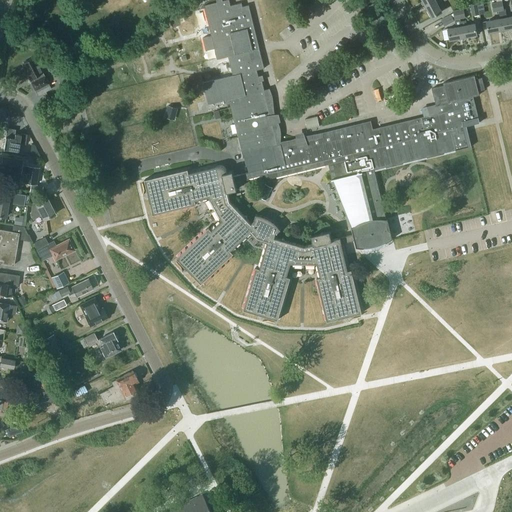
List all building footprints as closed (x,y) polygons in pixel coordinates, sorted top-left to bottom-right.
[(327,321),(362,312),(351,269),(348,270),(341,243),(348,242),(352,241),(354,240),(356,247),(361,248),(367,248),(367,247),(371,247),(372,251),(379,249),(378,245),(383,243),(383,244),(388,241),(392,238),(391,231),(389,226),(387,218),(386,218),(374,169),(386,167),(386,168),(403,163),(403,162),(427,156),(427,158),(444,153),(444,152),(455,149),(469,146),(465,129),(467,129),(466,124),(479,121),(478,121),(472,96),(479,94),(478,90),(484,89),(482,77),(475,79),(474,75),(443,82),(444,85),(441,85),(432,88),(436,104),(427,106),(429,115),(430,117),(422,119),(422,117),(373,129),(371,121),(369,121),(321,133),(281,143),(267,89),(264,90),(262,81),(260,81),(258,76),(257,70),(264,69),(262,60),(259,50),(248,6),(242,8),(241,5),(231,7),(229,1),(223,2),(222,0),(220,0),(217,1),(217,3),(204,6),(212,37),(203,39),(206,51),(215,49),(218,60),(229,57),(233,75),(204,83),(209,104),(226,99),(227,104),(230,103),(243,157),(244,157),(246,166),(247,166),(248,172),(234,176),(233,170),(227,172),(226,170),(225,168),(223,166),(221,165),(218,165),(189,172),(188,169),(144,179),(153,214),(196,204),(195,200),(208,197),(221,220),(211,229),(209,227),(176,257),(201,283),(233,253),(231,250),(251,231),(258,238),(267,241),(259,268),(256,267),(243,309),(278,319),(290,277),(287,276),(291,263),(317,264),(320,277),(316,277),(327,321)] [(435,0),(433,0),(425,5),(431,17),(442,11),(435,0)] [(472,14),(485,12),(482,0),(481,0),(470,2),(472,14)] [(383,43),(394,37),(375,2),(365,7),(383,43)] [(511,15),(507,16),(505,9),(504,9),(498,10),(500,17),(502,29),(511,26),(511,15)] [(450,14),(441,19),(444,25),(453,20),(450,14)] [(500,17),(486,20),(489,31),(502,29),(500,17)] [(177,18),(169,22),(172,28),(180,24),(177,18)] [(463,36),(460,21),(460,18),(455,19),(456,25),(448,27),(450,39),(463,36)] [(465,20),(460,21),(463,36),(477,34),(474,22),(466,24),(465,20)] [(153,31),(148,34),(152,40),(157,37),(153,31)] [(24,69),(37,95),(51,88),(38,62),(36,63),(33,57),(22,63),(25,69),(24,69)] [(67,72),(58,77),(63,87),(72,82),(67,72)] [(402,92),(392,94),(395,104),(405,102),(402,92)] [(168,105),(165,117),(175,120),(178,108),(168,105)] [(8,111),(7,115),(9,117),(13,118),(15,116),(16,113),(14,110),(11,109),(8,111)] [(3,148),(18,151),(19,143),(25,144),(27,134),(21,133),(20,134),(15,133),(14,138),(5,136),(3,148)] [(40,156),(34,144),(31,143),(29,155),(40,156)] [(2,156),(0,169),(10,171),(9,178),(10,180),(19,181),(20,173),(28,174),(27,182),(36,184),(39,167),(26,165),(25,166),(21,165),(22,159),(2,156)] [(30,192),(41,194),(43,185),(31,184),(30,192)] [(1,198),(0,197),(0,215),(6,217),(8,202),(23,205),(25,194),(3,191),(1,198)] [(41,215),(43,219),(55,213),(47,198),(36,204),(36,203),(32,203),(30,215),(33,219),(41,215)] [(15,216),(14,222),(23,224),(25,215),(19,214),(18,216),(15,216)] [(0,262),(13,265),(18,239),(32,242),(28,234),(27,234),(23,226),(13,224),(12,231),(0,229),(0,262)] [(33,243),(36,249),(48,243),(44,237),(33,243)] [(73,249),(68,240),(56,246),(53,240),(37,250),(42,260),(53,254),(55,258),(73,249)] [(43,260),(41,261),(54,289),(69,282),(63,271),(51,277),(43,260)] [(0,279),(12,282),(13,275),(0,273),(0,279)] [(59,290),(62,296),(70,292),(73,290),(76,296),(93,288),(88,278),(72,286),(68,288),(67,286),(59,290)] [(0,293),(11,296),(13,285),(2,283),(0,282),(0,293)] [(23,295),(17,298),(20,305),(27,302),(23,295)] [(79,304),(90,326),(107,317),(102,307),(100,308),(94,297),(79,304)] [(54,304),(56,310),(66,305),(64,299),(54,304)] [(0,319),(6,321),(9,304),(0,302),(0,319)] [(52,305),(46,308),(49,314),(55,311),(52,305)] [(100,347),(105,357),(121,349),(116,340),(118,339),(113,332),(99,339),(103,346),(100,347)] [(98,340),(94,333),(83,338),(87,345),(98,340)] [(60,347),(53,334),(42,340),(44,342),(40,344),(45,353),(48,351),(49,353),(60,347)] [(0,365),(14,367),(15,359),(1,357),(0,365)] [(43,368),(36,371),(41,379),(47,376),(43,368)] [(108,389),(99,393),(106,405),(113,401),(114,403),(116,402),(116,401),(124,397),(124,398),(125,400),(127,399),(135,395),(136,395),(136,394),(139,393),(139,392),(138,392),(136,389),(137,388),(134,383),(137,381),(138,381),(137,380),(136,378),(136,377),(136,375),(135,372),(133,372),(132,370),(111,381),(113,385),(107,388),(108,389)] [(42,379),(41,387),(48,389),(50,380),(42,379)] [(19,397),(31,399),(32,391),(20,389),(19,397)] [(211,511),(202,494),(170,510),(170,509),(163,511),(211,511)]
